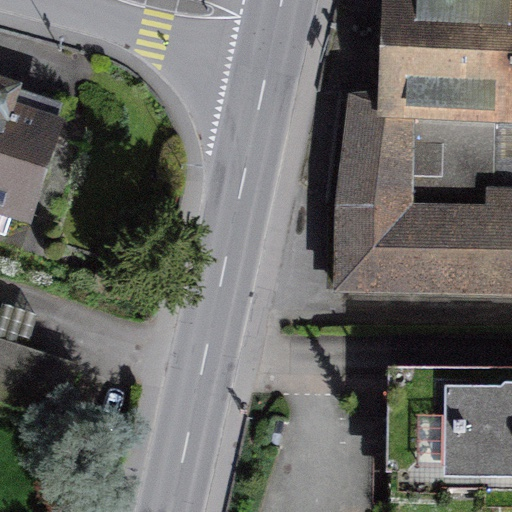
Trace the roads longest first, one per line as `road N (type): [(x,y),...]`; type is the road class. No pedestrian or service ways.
road 1 (primary): [(277,25),(177,511)]
road 2 (secondary): [(277,25),(159,0)]
